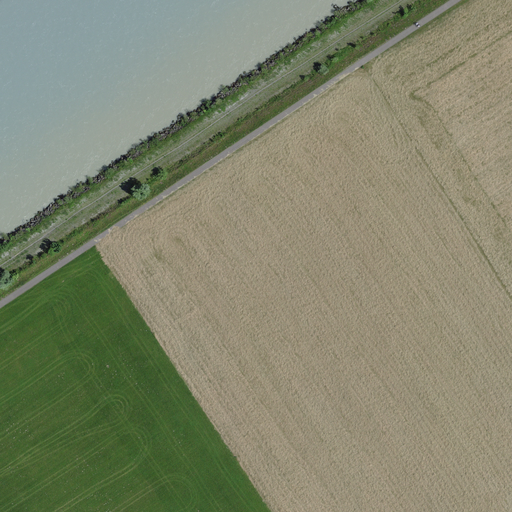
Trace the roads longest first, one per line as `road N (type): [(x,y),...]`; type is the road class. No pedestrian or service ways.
road 1 (track): [(0,305),(457,0)]
road 2 (track): [(396,0),(0,266)]
